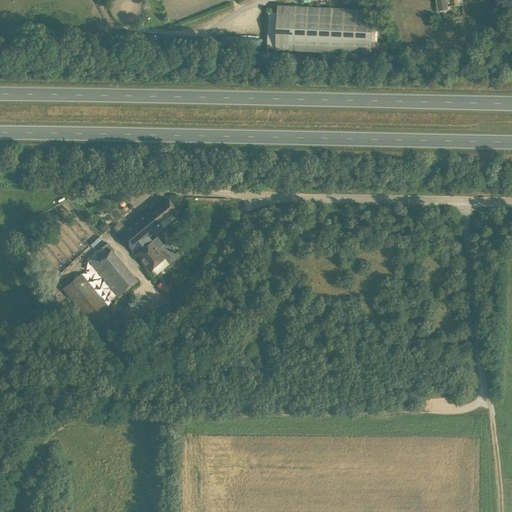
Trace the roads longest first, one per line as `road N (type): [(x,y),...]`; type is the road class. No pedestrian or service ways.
road 1 (primary): [(0,132),(511,142)]
road 2 (primary): [(511,103),(0,94)]
road 3 (unclassified): [(511,202),(272,199),(245,209),(190,286),(125,325)]
road 4 (track): [(487,397),(464,201)]
